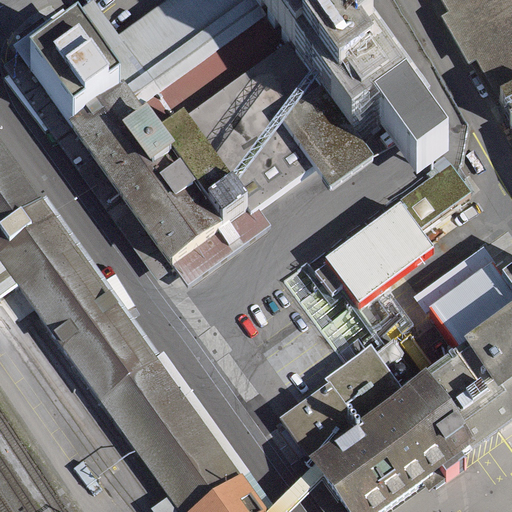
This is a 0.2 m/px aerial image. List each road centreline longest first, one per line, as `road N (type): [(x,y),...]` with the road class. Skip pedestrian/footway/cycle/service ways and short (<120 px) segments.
road 1 (unclassified): [(0,112),(291,511)]
road 2 (unknown): [(232,428),(265,413),(274,392),(224,312),(225,287),(393,169)]
road 3 (unknown): [(404,0),(511,185)]
